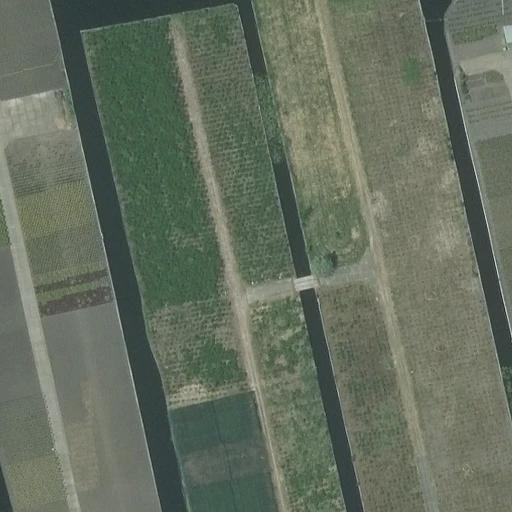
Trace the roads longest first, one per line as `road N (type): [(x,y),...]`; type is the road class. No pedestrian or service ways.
road 1 (track): [(431,511),(318,0)]
road 2 (track): [(282,511),(178,48)]
road 3 (track): [(236,299),(376,267)]
